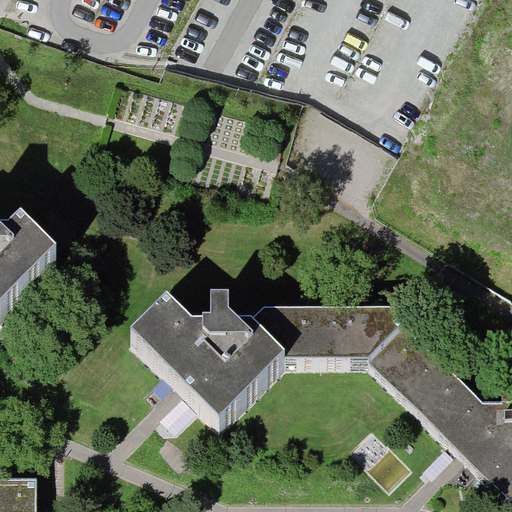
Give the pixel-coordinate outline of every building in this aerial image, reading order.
[(286,46),(286,36),(310,25),(312,29),(330,29),(322,11),(322,4),(329,0),(242,0),(242,10),(254,10),(260,23),(240,23),(238,20),(203,36),(190,36),(190,75),(271,76),(269,71),(274,68),(286,95),(286,71),(296,67),(286,46)] [(0,328),(56,272),(22,235),(10,247),(0,247),(0,328)] [(511,511),(511,388),(503,389),(503,402),(483,402),(402,324),(403,307),(265,306),(254,317),(252,315),(239,316),(229,307),(229,290),(212,289),(211,312),(204,311),(204,316),(193,316),(168,291),(131,327),(129,349),(181,397),(219,436),(286,372),(369,372),(464,465),(510,511),(511,511)] [(94,329),(70,385),(104,399),(128,344),(94,329)] [(0,511),(34,511),(34,486),(0,484),(0,511)]
